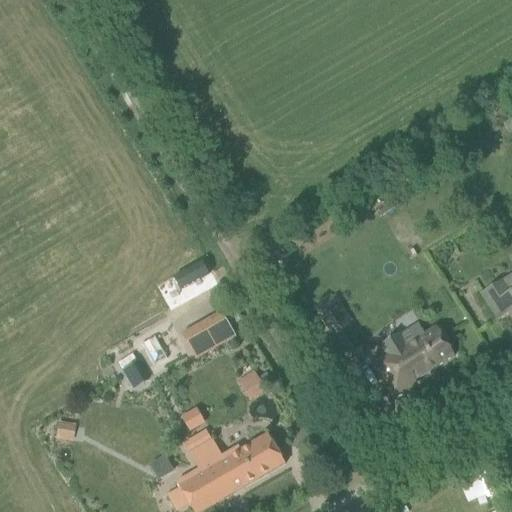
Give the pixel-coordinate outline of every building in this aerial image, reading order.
[(390,202),(375,211),(379,218),(394,209),(390,202)] [(202,262),(173,278),(181,291),(209,275),(202,262)] [(511,275),(481,295),(499,323),(510,316),(511,318),(511,275)] [(336,296),(316,309),(347,359),(364,348),(349,324),(352,322),(336,296)] [(196,361),(224,346),(210,321),(182,336),(196,361)] [(407,347),(399,335),(381,346),(387,357),(374,365),(395,397),(416,384),(415,382),(455,357),(436,328),(407,347)] [(130,369),(125,373),(131,382),(144,373),(134,356),(125,362),(130,369)] [(254,372),(240,381),(252,401),(267,392),(254,372)] [(190,432),(206,425),(199,408),(182,415),(190,432)] [(58,424),(55,440),(72,443),(75,426),(58,424)] [(206,432),(194,439),(199,448),(211,441),(206,432)] [(179,511),(190,506),(193,511),(203,511),(285,465),(269,436),(252,445),(241,451),(239,447),(222,457),(212,440),(211,441),(199,448),(190,453),(199,470),(177,483),(181,489),(169,496),(177,511),(179,511)] [(194,439),(185,444),(190,453),(199,448),(194,439)] [(151,463),(158,479),(174,473),(168,457),(151,463)]
